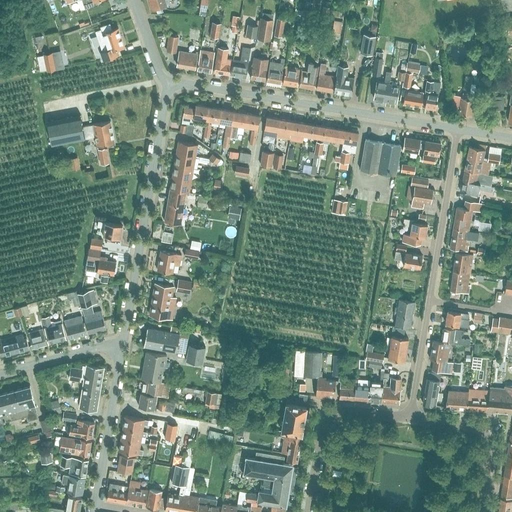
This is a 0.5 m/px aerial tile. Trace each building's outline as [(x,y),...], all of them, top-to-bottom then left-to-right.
[(147,0),(150,9),(167,4),(165,0),(147,0)] [(296,8),(294,20),(301,21),(301,22),(309,24),(311,10),(313,3),(306,2),(305,9),(303,8),(303,9),(296,8)] [(328,19),(330,7),(324,6),(323,6),(321,17),(328,19)] [(240,17),(233,16),(231,26),(233,26),(238,27),(240,17)] [(273,19),(261,17),(258,37),(270,39),(273,19)] [(285,19),(278,18),(275,34),(282,36),(285,19)] [(341,35),(343,22),(333,21),(331,33),(341,35)] [(219,37),(221,23),(213,22),(210,35),(219,37)] [(103,33),(97,35),(100,43),(106,41),(109,49),(101,52),(103,59),(119,54),(116,48),(124,45),(118,27),(112,30),(110,23),(101,26),(103,33)] [(257,25),(248,24),(246,35),(255,37),(257,25)] [(364,33),(360,52),(372,54),(375,36),(364,33)] [(169,35),(167,50),(173,51),(174,45),(177,45),(178,37),(169,35)] [(218,46),(216,56),(214,71),(216,72),(216,74),(220,74),(221,73),(228,74),(231,58),(227,58),(229,48),(218,46)] [(243,61),(233,59),(231,74),(246,77),(251,48),(242,46),(241,56),(243,57),(243,61)] [(177,65),(195,68),(197,53),(179,50),(177,65)] [(211,71),(214,53),(209,52),(209,53),(200,51),(197,69),(211,71)] [(53,52),(44,54),(44,55),(40,56),(42,70),(47,69),(47,70),(64,67),(63,62),(55,64),(53,52)] [(384,57),(376,55),(373,71),(381,73),(384,57)] [(264,80),(268,59),(254,56),(250,77),(264,80)] [(281,63),(270,61),(266,80),(281,82),(284,63),(283,63),(284,57),(281,57),(281,63)] [(318,66),(313,65),(314,62),(309,61),(307,71),(302,70),(299,86),(315,88),(318,66)] [(321,62),(316,88),(332,91),(334,76),(324,74),(324,72),(325,72),(326,63),(321,62)] [(420,64),(408,62),(406,69),(419,72),(420,64)] [(351,94),(354,78),(347,76),(349,66),(339,65),(337,75),(334,91),(351,94)] [(286,66),(283,83),(297,85),(300,69),(286,66)] [(386,100),(389,80),(391,71),(386,70),(384,80),(385,80),(385,82),(377,81),(374,98),(386,100)] [(464,88),(470,89),(472,77),(466,76),(464,88)] [(392,80),(389,80),(386,100),(396,102),(400,82),(392,81),(392,80)] [(436,108),(438,94),(441,82),(433,81),(431,92),(427,91),(424,106),(436,108)] [(406,89),(403,103),(420,106),(423,92),(406,89)] [(472,93),(463,91),(462,96),(453,94),(451,105),(459,106),(458,112),(471,114),(474,99),(471,98),(472,93)] [(183,115),(182,122),(194,124),(195,117),(207,119),(209,106),(196,104),(195,108),(184,106),(183,115)] [(207,119),(204,136),(208,137),(211,120),(219,121),(221,108),(209,106),(207,119)] [(230,136),(234,110),(221,108),(219,121),(229,123),(229,126),(226,125),(223,147),(228,147),(230,136)] [(234,110),(230,136),(235,137),(237,124),(245,126),(247,113),(234,110)] [(260,115),(247,113),(245,126),(252,127),(250,143),(255,144),(260,115)] [(85,138),(82,125),(80,114),(47,121),(51,144),(85,138)] [(266,116),(263,134),(277,136),(280,118),(267,116),(266,116)] [(280,118),(277,136),(290,138),(293,120),(280,118)] [(93,123),(83,125),(85,137),(96,135),(98,146),(101,163),(109,162),(106,144),(115,142),(110,120),(93,123)] [(293,120),(290,138),(303,140),(304,135),(306,122),(293,120)] [(306,122),(304,135),(317,137),(319,125),(306,122)] [(315,151),(315,152),(321,154),(324,142),(322,142),(323,138),(330,139),(332,127),(319,125),(317,137),(315,151)] [(332,127),(330,139),(343,141),(344,141),(346,129),(332,127)] [(341,156),(340,161),(348,163),(350,151),(349,151),(355,152),(357,143),(359,131),(357,131),(358,129),(352,128),(351,130),(346,129),(344,141),(343,141),(341,156)] [(405,137),(403,150),(410,151),(411,148),(418,149),(418,147),(424,148),(424,152),(425,153),(424,154),(423,154),(422,160),(434,162),(435,156),(434,156),(434,154),(439,155),(441,142),(405,137)] [(396,175),(401,145),(365,139),(360,169),(396,175)] [(178,140),(176,153),(196,156),(198,144),(178,140)] [(469,146),(467,156),(483,159),(487,160),(488,160),(488,161),(499,163),(500,155),(489,153),(488,158),(483,157),(486,145),(479,144),(478,148),(469,146)] [(274,151),(263,150),(260,163),(271,165),(274,151)] [(240,151),(239,159),(250,160),(251,153),(240,151)] [(213,152),(209,157),(216,162),(220,157),(213,152)] [(194,168),(196,156),(176,153),(174,164),(194,168)] [(275,154),(273,166),(281,167),(283,155),(275,154)] [(78,156),(70,158),(72,170),(80,169),(78,156)] [(467,156),(464,169),(481,172),(485,173),(488,161),(488,160),(487,160),(483,159),(467,156)] [(192,180),(194,168),(174,164),(172,176),(192,180)] [(402,164),(401,171),(414,173),(415,166),(402,164)] [(236,165),(235,173),(247,175),(249,167),(236,165)] [(479,183),(481,172),(464,169),(462,179),(479,183)] [(190,192),(192,180),(172,176),(170,189),(188,191),(190,192)] [(433,189),(427,188),(428,179),(413,177),(411,185),(414,186),(411,206),(423,208),(424,202),(431,203),(433,189)] [(493,186),(479,183),(462,179),(460,190),(478,194),(479,188),(492,191),(493,186)] [(180,225),(186,194),(188,194),(188,191),(170,189),(167,202),(164,221),(171,222),(179,223),(178,225),(180,225)] [(199,194),(197,204),(206,205),(208,195),(199,194)] [(210,196),(209,206),(217,208),(218,197),(210,196)] [(334,199),(332,211),(338,212),(344,213),(346,201),(340,200),(334,199)] [(457,207),(453,228),(469,230),(469,228),(472,209),(480,211),(482,203),(465,200),(464,208),(457,207)] [(232,207),(230,217),(240,218),(241,208),(232,207)] [(410,233),(403,232),(402,241),(420,244),(421,236),(425,237),(427,224),(412,222),(413,220),(404,218),(403,224),(411,225),(410,233)] [(98,226),(105,227),(104,235),(120,237),(122,225),(99,221),(98,226)] [(480,222),(478,230),(490,232),(491,224),(480,222)] [(451,239),(450,248),(467,251),(469,239),(477,240),(479,232),(469,231),(469,230),(453,228),(451,239)] [(103,239),(92,237),(90,247),(101,249),(103,239)] [(192,240),(190,249),(199,250),(200,250),(201,242),(192,240)] [(89,248),(87,258),(86,269),(114,274),(116,261),(107,259),(107,257),(100,256),(101,250),(89,248)] [(185,248),(184,255),(198,257),(199,250),(190,249),(185,248)] [(161,250),(157,270),(167,271),(173,272),(178,273),(179,265),(181,254),(176,253),(176,252),(161,250)] [(396,250),(394,259),(404,260),(403,265),(420,268),(422,255),(396,250)] [(456,251),(453,270),(470,272),(469,272),(470,272),(473,254),(456,251)] [(468,284),(469,272),(470,272),(453,270),(450,290),(468,293),(470,284),(468,284)] [(179,279),(177,290),(190,292),(192,281),(179,279)] [(174,286),(155,282),(149,314),(172,318),(176,297),(172,296),(174,286)] [(92,303),(90,297),(95,296),(93,289),(78,293),(81,306),(82,306),(84,314),(88,332),(106,327),(101,310),(94,312),(92,303)] [(396,314),(395,324),(410,327),(415,300),(399,298),(398,307),(396,314)] [(22,307),(24,316),(30,315),(28,305),(22,307)] [(15,308),(17,316),(23,315),(21,307),(15,308)] [(448,310),(446,323),(468,326),(469,318),(468,318),(469,313),(448,310)] [(66,326),(68,337),(86,333),(83,322),(81,315),(64,320),(66,326)] [(45,327),(44,327),(49,343),(66,338),(62,322),(51,325),(49,316),(42,318),(45,327)] [(497,331),(499,316),(499,318),(493,317),(491,330),(497,331)] [(503,332),(506,317),(499,316),(497,331),(503,332)] [(509,333),(511,318),(506,317),(503,332),(509,333)] [(170,331),(148,327),(144,345),(185,352),(189,329),(172,325),(170,331)] [(403,334),(404,328),(393,326),(392,332),(403,334)] [(445,327),(443,341),(450,342),(453,343),(458,343),(469,345),(470,339),(461,338),(462,330),(455,329),(455,328),(445,327)] [(42,328),(28,332),(32,347),(46,344),(42,328)] [(23,334),(11,337),(16,352),(29,348),(27,337),(26,337),(25,335),(23,336),(23,334)] [(392,335),(390,346),(407,349),(408,338),(392,335)] [(16,352),(11,337),(0,340),(1,342),(0,342),(0,348),(2,356),(16,352)] [(253,340),(251,347),(259,349),(261,341),(253,340)] [(447,361),(450,342),(443,341),(433,340),(430,359),(434,359),(432,369),(452,372),(453,363),(447,361)] [(205,346),(189,343),(186,360),(202,363),(205,346)] [(405,361),(407,349),(390,346),(388,358),(405,361)] [(319,376),(321,376),(322,371),(320,371),(321,352),(296,350),(294,375),(319,376)] [(146,366),(143,379),(160,382),(160,381),(162,373),(167,374),(168,369),(169,362),(165,362),(166,355),(147,351),(144,365),(144,366),(146,366)] [(383,353),(367,351),(366,359),(382,361),(383,353)] [(369,366),(380,368),(381,368),(381,367),(382,362),(370,360),(369,366)] [(86,365),(83,364),(82,368),(71,366),(69,378),(81,380),(81,378),(84,378),(80,407),(96,409),(104,367),(87,364),(86,365)] [(428,371),(423,403),(436,405),(441,374),(428,371)] [(388,374),(384,373),(384,375),(383,380),(383,386),(382,386),(381,401),(399,403),(400,378),(391,378),(390,386),(385,386),(386,378),(388,378),(388,374)] [(326,378),(317,377),(316,397),(324,397),(324,395),(334,396),(335,381),(326,380),(326,378)] [(162,396),(165,383),(143,379),(141,392),(157,395),(162,396)] [(383,386),(383,380),(370,380),(370,386),(369,401),(381,401),(382,386),(383,386)] [(182,383),(181,393),(189,393),(189,389),(196,390),(197,384),(182,383)] [(355,400),(356,385),(356,383),(354,383),(353,385),(340,384),(339,398),(355,400)] [(369,401),(370,386),(356,385),(355,400),(369,401)] [(504,391),(505,385),(504,388),(490,386),(490,390),(489,390),(489,394),(487,410),(503,411),(504,391)] [(511,385),(505,385),(504,391),(503,411),(511,411),(511,385)] [(30,386),(0,393),(0,409),(3,408),(4,413),(0,414),(2,422),(27,415),(28,420),(38,417),(35,405),(30,386)] [(489,394),(489,390),(469,388),(468,391),(468,392),(467,408),(487,410),(489,394)] [(468,392),(468,391),(448,390),(446,406),(467,408),(468,392)] [(207,391),(205,402),(219,404),(221,394),(207,391)] [(154,408),(157,395),(141,392),(139,405),(154,408)] [(306,405),(308,394),(299,393),(298,401),(296,400),(290,399),(290,403),(286,402),(282,430),(285,431),(302,433),(306,405)] [(46,402),(49,414),(61,411),(58,399),(46,402)] [(160,400),(158,409),(173,411),(174,403),(160,400)] [(63,419),(75,420),(76,413),(64,411),(63,419)] [(125,415),(123,427),(143,430),(144,424),(148,424),(149,419),(125,415)] [(49,416),(40,419),(43,430),(52,427),(49,416)] [(79,420),(78,424),(71,422),(69,433),(92,437),(95,422),(79,420)] [(179,424),(170,422),(167,437),(177,439),(179,424)] [(147,431),(143,430),(123,427),(121,438),(141,442),(142,435),(146,436),(147,431)] [(297,461),(301,439),(302,433),(285,431),(282,451),(288,453),(287,459),(297,461)] [(38,433),(26,436),(28,444),(40,440),(38,433)] [(91,440),(62,435),(60,445),(57,444),(56,450),(89,455),(91,440)] [(140,448),(141,442),(121,438),(119,450),(143,454),(143,449),(140,448)] [(293,487),(296,466),(293,465),(293,464),(283,462),(284,456),(256,451),(255,458),(246,456),(243,473),(264,477),(263,486),(264,487),(264,490),(259,489),(258,493),(248,492),(247,497),(246,499),(252,500),(258,501),(287,506),(290,486),(293,487)] [(50,453),(40,454),(42,461),(51,460),(50,453)] [(121,454),(118,470),(132,473),(135,457),(121,454)] [(88,459),(72,456),(62,455),(61,464),(70,466),(69,472),(85,475),(88,459)] [(184,495),(189,469),(190,466),(176,464),(173,482),(182,484),(180,494),(168,492),(165,509),(181,511),(185,495),(184,495)] [(185,494),(189,469),(184,495),(185,495),(181,511),(220,511),(222,506),(216,505),(217,499),(185,494)] [(85,477),(70,475),(63,473),(61,482),(68,483),(67,491),(83,493),(85,477)] [(511,484),(511,475),(504,475),(503,483),(511,484)] [(132,484),(129,484),(129,485),(126,502),(145,506),(148,489),(139,488),(140,481),(132,480),(132,484)] [(151,488),(150,488),(147,506),(163,509),(165,497),(161,496),(163,483),(152,481),(151,488)] [(126,502),(129,485),(110,482),(107,499),(126,502)] [(511,497),(511,484),(503,483),(501,496),(511,497)] [(236,511),(240,490),(237,504),(222,502),(222,506),(220,511),(236,511)] [(243,496),(247,497),(248,492),(240,490),(236,511),(249,511),(251,505),(251,503),(248,503),(248,506),(241,505),(243,496)] [(49,507),(48,511),(79,511),(82,497),(68,495),(66,510),(49,507)] [(511,511),(511,499),(501,498),(498,511),(511,511)]
